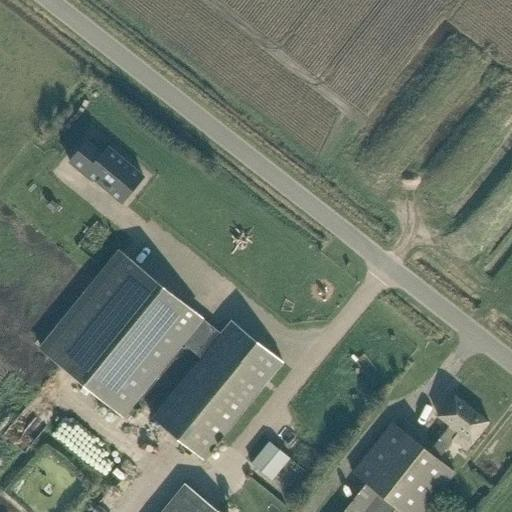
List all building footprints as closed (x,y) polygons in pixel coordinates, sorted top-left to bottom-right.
[(122,203),(144,177),(108,147),(103,154),(88,141),(70,162),(91,180),(92,178),(122,203)] [(182,338),(204,356),(223,333),(124,251),(45,348),(122,412),(182,338)] [(232,322),(223,333),(204,356),(155,416),(204,457),(282,363),(232,322)] [(431,452),(440,459),(453,441),(467,451),(489,421),(454,395),(438,417),(450,425),(431,452)] [(424,511),(456,472),(440,459),(431,452),(392,421),(352,472),(367,484),(344,511),(424,511)] [(270,442),(252,464),(272,480),(290,459),(270,442)] [(218,511),(187,485),(164,511),(218,511)]
